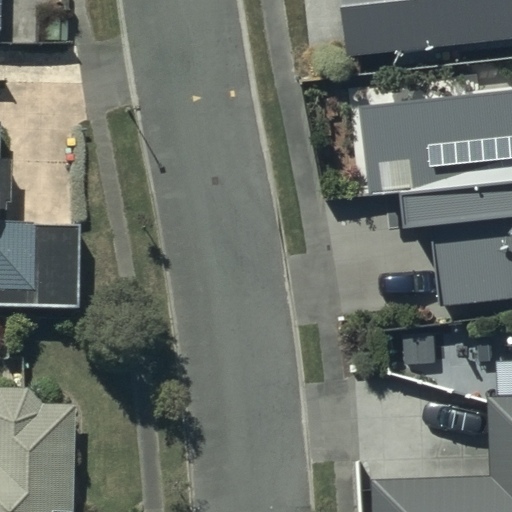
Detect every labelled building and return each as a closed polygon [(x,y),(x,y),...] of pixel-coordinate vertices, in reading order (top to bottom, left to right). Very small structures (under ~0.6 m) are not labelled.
[(511,0),(342,0),(346,44),(511,25),(511,0)] [(353,88),(316,90),(320,172),(357,171),(353,88)] [(0,296),(74,297),(74,214),(26,214),(27,206),(0,205),(0,296)] [(0,511),(66,511),(68,394),(34,394),(23,377),(0,377),(0,511)] [(374,468),(373,511),(511,511),(511,384),(490,385),(491,467),(374,468)]
